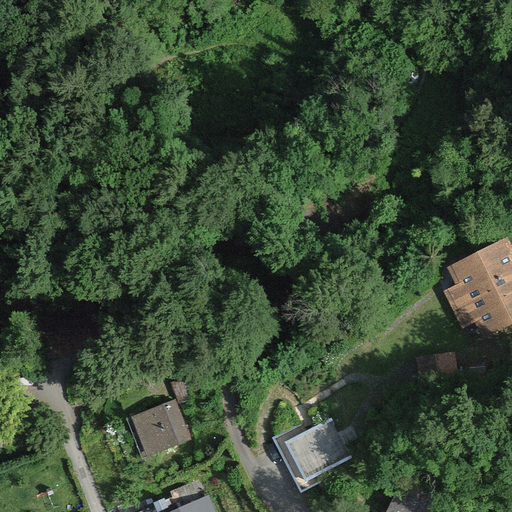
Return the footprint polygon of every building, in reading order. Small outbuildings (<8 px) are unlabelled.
[(511,249),(501,230),(429,268),(471,347),(511,325),(511,249)] [(182,394),(126,414),(141,455),(197,435),(182,394)] [(351,458),(332,417),(286,439),(305,479),(351,458)] [(385,511),(458,511),(462,504),(402,476),(385,511)] [(227,511),(220,491),(158,511),(227,511)]
